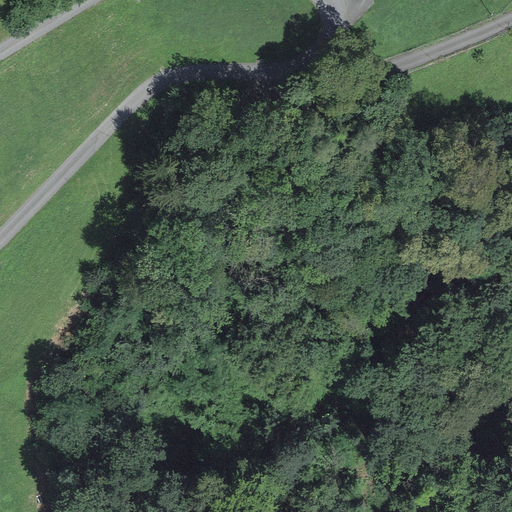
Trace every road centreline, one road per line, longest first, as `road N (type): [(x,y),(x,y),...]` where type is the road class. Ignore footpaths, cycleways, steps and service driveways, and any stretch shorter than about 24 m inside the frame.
road 1 (unclassified): [(0,240),(162,80),(305,63),(333,30),(328,0)]
road 2 (track): [(511,353),(359,435),(354,462),(363,480),(511,468)]
road 3 (track): [(249,72),(271,96),(304,97),(511,19)]
